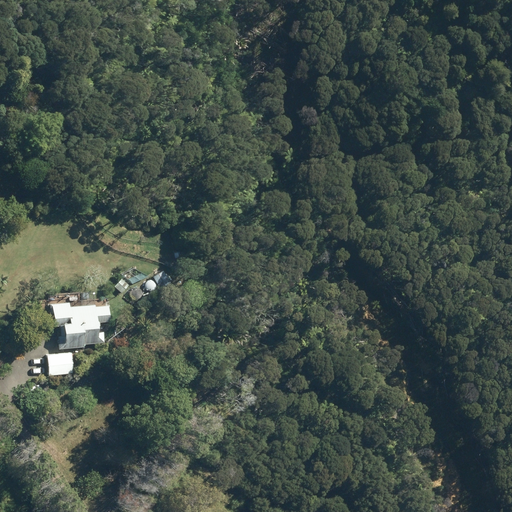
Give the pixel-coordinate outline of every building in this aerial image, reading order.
[(164,281),(160,271),(152,275),(157,284),(164,281)] [(112,286),(120,293),(127,285),(119,278),(112,286)] [(67,306),(66,302),(49,304),(47,304),(48,314),(50,313),(51,326),(56,325),(57,335),(55,336),(56,349),(81,346),(81,344),(101,342),(100,331),(93,332),(93,326),(97,326),(96,322),(106,321),(105,305),(91,306),(91,304),(67,306)] [(71,372),(69,352),(44,355),(46,375),(71,372)] [(327,511),(329,510),(317,504),(315,503),(310,511),(327,511)]
